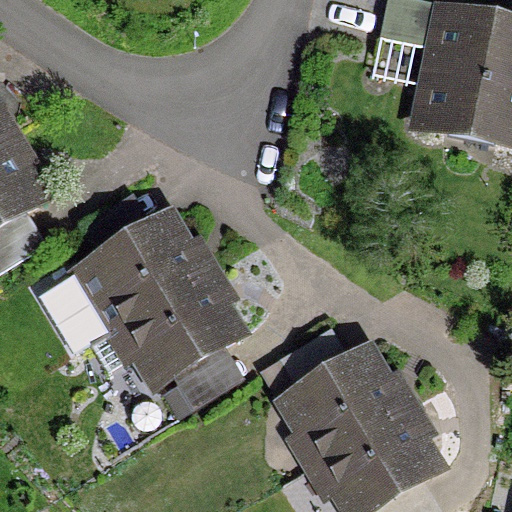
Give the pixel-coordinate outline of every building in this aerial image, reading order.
[(511,39),(441,25),(444,13),(385,1),(376,43),(432,54),(418,125),(511,144),(511,39)] [(0,228),(34,209),(0,152),(0,228)] [(119,331),(196,284),(161,226),(84,272),(119,331)] [(155,390),(232,343),(196,284),(119,331),(155,390)] [(318,466),(395,419),(359,360),(282,407),(318,466)] [(345,511),(373,511),(430,478),(395,419),(318,466),(345,511)]
